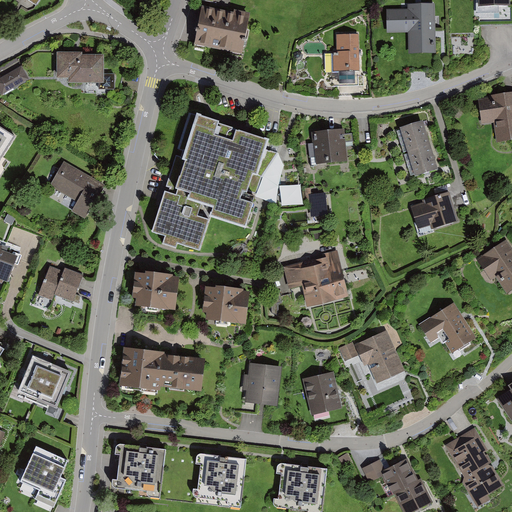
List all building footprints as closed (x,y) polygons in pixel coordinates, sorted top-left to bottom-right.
[(434,51),(433,5),(409,5),(409,11),(388,12),(388,31),(410,31),(410,52),(434,51)] [(209,9),(203,8),(196,42),(231,50),(232,46),(242,48),(247,13),(235,10),(234,14),(209,9)] [(357,34),(337,34),(337,53),(332,54),(332,73),(338,72),(338,83),(355,83),(354,70),(359,71),(357,34)] [(82,52),(56,52),(56,79),(68,78),(68,84),(98,84),(98,91),(114,91),(114,75),(102,75),(102,56),(82,56),(82,52)] [(22,66),(0,77),(0,91),(2,95),(30,80),(22,66)] [(511,143),(511,93),(478,98),(482,126),(494,124),(497,146),(511,143)] [(267,142),(192,119),(155,238),(185,247),(193,221),(184,218),(188,204),(211,211),(208,221),(243,232),(253,199),(245,196),(251,178),(255,179),(267,142)] [(423,122),(400,129),(414,178),(438,171),(423,122)] [(0,158),(13,138),(0,129),(0,158)] [(343,130),(311,134),(316,167),(348,162),(343,130)] [(107,185),(64,162),(50,187),(78,202),(72,213),(87,221),(107,185)] [(458,224),(450,193),(422,201),(423,205),(411,209),(417,231),(431,227),(432,231),(458,224)] [(324,194),(308,197),(311,220),(328,217),(324,194)] [(511,293),(511,251),(505,241),(475,260),(490,282),(495,279),(507,297),(511,293)] [(20,254),(0,246),(0,279),(9,283),(20,254)] [(340,252),(284,264),(289,290),(303,287),(307,309),(351,300),(345,272),(340,252)] [(82,278),(49,268),(40,295),(74,305),(82,278)] [(179,278),(135,273),(132,308),(175,312),(179,278)] [(249,292),(205,287),(201,321),(245,326),(249,292)] [(476,337),(453,301),(419,323),(432,342),(440,337),(451,353),(476,337)] [(404,370),(386,331),(354,346),(352,343),(339,349),(345,362),(359,355),(365,367),(368,365),(376,383),(404,370)] [(163,350),(122,346),(118,385),(158,390),(158,387),(200,391),(203,357),(174,354),(163,353),(163,350)] [(71,371),(31,357),(18,393),(57,407),(71,371)] [(282,366),(249,362),(245,402),(277,405),(282,366)] [(332,371),(302,379),(312,415),(342,407),(332,371)] [(511,387),(496,398),(511,421),(511,387)] [(474,428),(444,445),(463,478),(460,479),(476,507),(489,500),(485,494),(501,485),(488,463),(493,460),(474,428)] [(144,447),(115,444),(110,488),(159,492),(163,449),(144,447)] [(69,461),(36,447),(20,483),(39,491),(35,500),(54,509),(67,480),(61,477),(69,461)] [(223,457),(198,454),(193,498),(240,503),(245,459),(223,457)] [(404,511),(415,511),(434,502),(423,481),(418,483),(406,459),(386,470),(381,459),(362,469),(368,480),(369,481),(382,475),(392,494),(395,493),(404,511)] [(305,467),(277,464),(272,508),(314,511),(320,511),(325,469),(305,467)]
